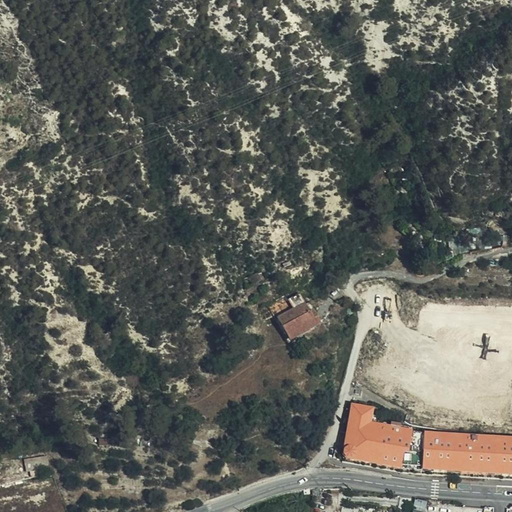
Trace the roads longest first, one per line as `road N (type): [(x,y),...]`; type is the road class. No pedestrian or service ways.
road 1 (secondary): [(511,495),(312,478),(206,511)]
road 2 (unknown): [(370,318),(362,277),(439,274),(511,246)]
